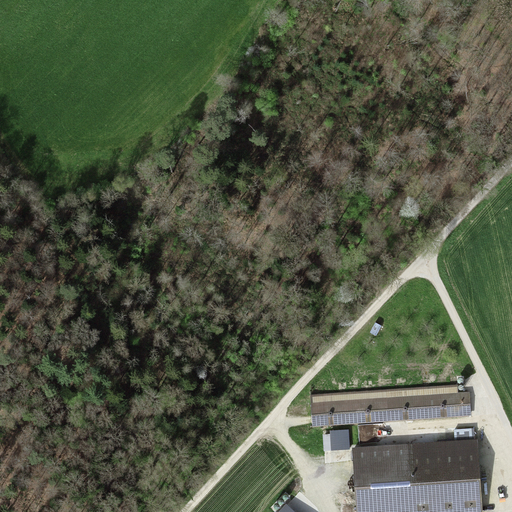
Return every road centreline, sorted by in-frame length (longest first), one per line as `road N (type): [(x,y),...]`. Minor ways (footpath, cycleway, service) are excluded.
road 1 (track): [(186,511),(426,254)]
road 2 (track): [(511,160),(426,254),(511,438)]
